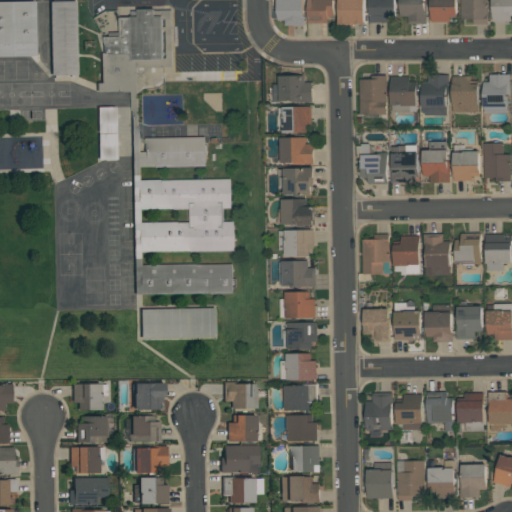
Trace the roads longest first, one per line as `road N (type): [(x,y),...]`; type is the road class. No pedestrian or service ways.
road 1 (residential): [(340,54),(348,511)]
road 2 (residential): [(264,40),(293,53),(511,49)]
road 3 (residential): [(342,212),(511,208)]
road 4 (residential): [(346,369),(511,365)]
